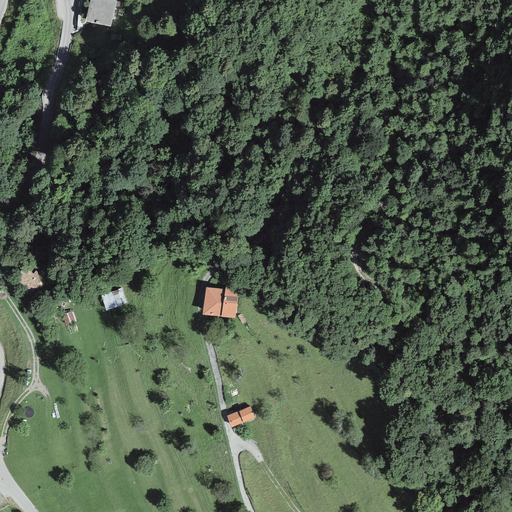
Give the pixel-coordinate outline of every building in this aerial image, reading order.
[(113,0),(89,0),(85,21),(110,26),(115,0),(113,0)] [(40,279),(24,265),(15,275),(31,289),(40,279)] [(225,290),(206,287),(203,315),(235,319),(239,288),(225,286),(225,290)] [(118,289),(102,294),(107,308),(122,303),(118,289)] [(71,310),(63,313),(67,324),(75,321),(71,310)] [(238,411),(226,416),(231,428),(243,423),(255,418),(250,407),(239,411),(238,411)]
